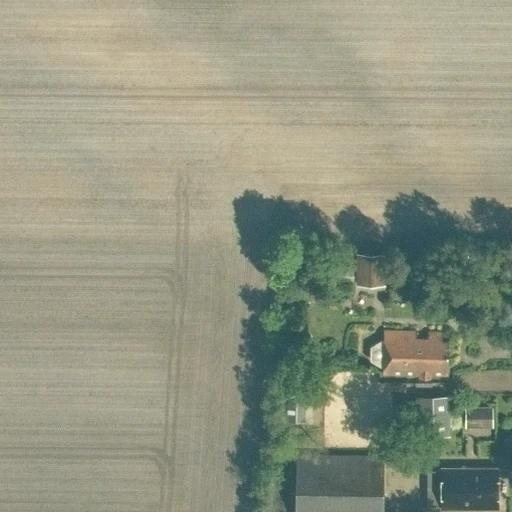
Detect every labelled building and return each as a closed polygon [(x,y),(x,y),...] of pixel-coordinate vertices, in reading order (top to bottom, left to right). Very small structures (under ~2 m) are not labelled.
[(358,283),(384,284),(385,252),(359,252),(358,283)] [(448,376),(448,340),(443,340),(443,330),(428,330),(428,337),(416,337),(416,330),(384,330),(383,340),(382,340),(370,345),(371,360),(381,367),(383,367),(383,375),(419,375),(419,384),(429,384),(429,375),(448,376)] [(445,433),(444,395),(414,396),(415,434),(445,433)] [(292,423),(303,422),(302,398),(291,399),(292,423)] [(462,405),(461,426),(490,426),(490,405),(462,405)] [(295,452),(293,511),(381,511),(382,454),(295,452)] [(498,508),(498,467),(441,467),(441,470),(427,470),(427,506),(441,506),(441,508),(498,508)]
